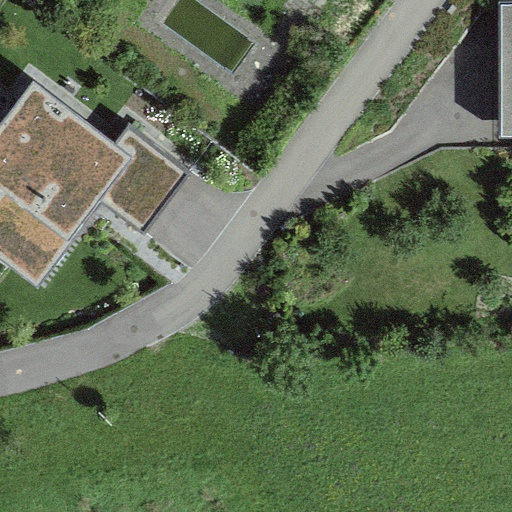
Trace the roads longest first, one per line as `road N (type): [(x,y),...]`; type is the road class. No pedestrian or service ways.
road 1 (track): [(179,317),(417,0)]
road 2 (residential): [(0,375),(179,317)]
